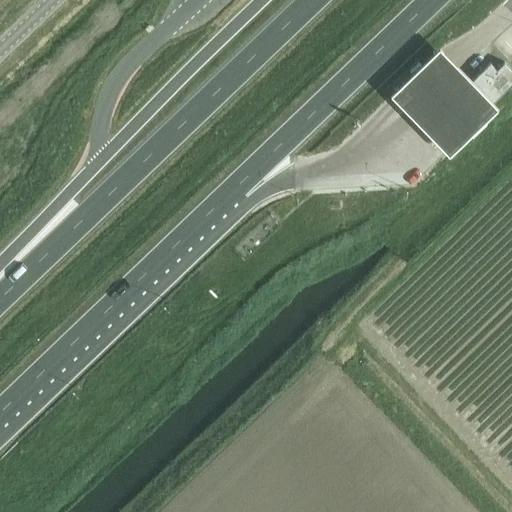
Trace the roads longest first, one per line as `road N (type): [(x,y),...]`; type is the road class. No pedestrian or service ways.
road 1 (trunk): [(308,0),(0,292)]
road 2 (trunk): [(0,415),(234,191)]
road 3 (trunk): [(234,191),(434,0)]
road 4 (trunk): [(93,169),(0,262)]
